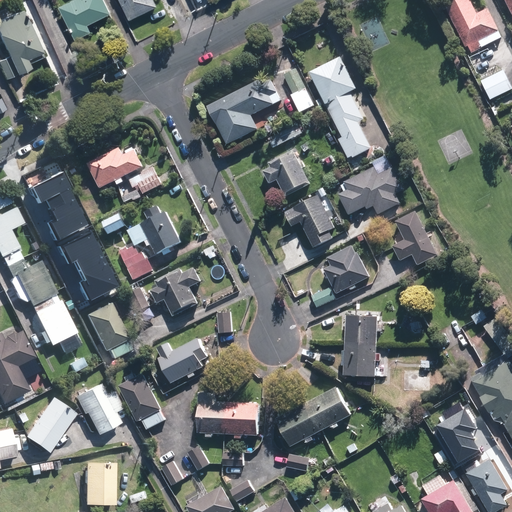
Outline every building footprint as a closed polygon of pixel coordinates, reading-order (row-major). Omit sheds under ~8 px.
[(69,0),(61,4),(77,37),(93,29),(90,23),(113,11),(107,0),(69,0)] [(120,0),(130,20),(158,6),(155,0),(120,0)] [(489,8),(478,14),(471,0),(443,0),(467,47),(469,46),(472,53),(483,47),(480,41),(500,31),(489,8)] [(0,63),(6,76),(16,71),(30,65),(28,60),(42,54),(40,49),(41,49),(22,7),(0,17),(0,35),(8,53),(0,56),(0,63)] [(310,72),(343,136),(338,138),(349,159),(372,147),(358,121),(364,118),(350,92),(355,89),(339,57),(310,72)] [(316,104),(298,67),(285,73),(295,92),(292,93),(301,111),(316,104)] [(511,79),(507,68),(484,79),(493,98),(511,89),(511,79)] [(258,80),(207,106),(227,144),(257,128),(250,114),(270,104),(267,97),(275,92),(268,79),(260,83),(258,80)] [(274,146),(301,133),(296,123),(269,137),(274,146)] [(102,187),(145,165),(137,148),(126,154),(121,146),(89,162),(102,187)] [(312,183),(295,149),(271,161),(273,165),(265,170),(272,183),(280,179),(288,195),(312,183)] [(336,159),(332,153),(325,157),(329,163),(336,159)] [(154,165),(130,177),(134,186),(137,185),(138,188),(122,195),(125,201),(134,197),(135,199),(143,195),(140,190),(143,188),(145,192),(163,183),(154,165)] [(347,189),(338,194),(349,215),(373,203),(378,213),(399,203),(394,193),(402,189),(391,167),(377,174),(373,167),(344,182),(347,189)] [(77,199),(64,172),(32,188),(45,214),(77,199)] [(0,206),(11,201),(7,192),(0,195),(0,206)] [(320,194),(286,210),(294,225),(303,220),(316,246),(334,237),(331,229),(336,227),(320,194)] [(77,199),(45,214),(58,240),(90,225),(77,199)] [(163,213),(160,205),(147,211),(151,219),(129,229),(137,244),(151,237),(158,252),(183,241),(168,210),(163,213)] [(18,246),(10,228),(23,222),(15,206),(0,212),(0,254),(0,255),(1,254),(6,264),(22,256),(17,247),(18,246)] [(418,264),(438,254),(416,210),(396,220),(405,239),(393,245),(401,260),(412,254),(418,264)] [(105,259),(93,234),(65,248),(77,273),(105,259)] [(338,293),(372,276),(360,251),(358,252),(354,244),(329,256),(333,264),(326,268),(338,293)] [(135,278),(155,268),(149,257),(147,258),(144,251),(132,256),(127,246),(121,249),(135,278)] [(26,266),(22,256),(6,264),(12,277),(16,274),(31,304),(50,295),(56,292),(40,259),(26,266)] [(105,259),(77,273),(90,300),(119,287),(105,259)] [(203,280),(196,266),(185,271),(182,266),(157,279),(160,285),(153,289),(159,302),(166,298),(174,315),(200,302),(192,286),(203,280)] [(332,285),(313,294),(317,305),(337,297),(332,285)] [(130,292),(139,310),(151,305),(143,287),(130,292)] [(53,301),(50,295),(31,304),(35,311),(34,311),(51,344),(76,331),(60,298),(53,301)] [(131,348),(126,338),(128,337),(110,301),(86,313),(104,349),(108,347),(113,357),(131,348)] [(349,314),(346,374),(378,375),(380,316),(349,314)] [(220,316),(220,332),(233,331),(232,315),(220,316)] [(419,320),(412,322),(414,329),(422,327),(419,320)] [(35,355),(21,329),(15,332),(12,331),(5,334),(5,337),(3,338),(3,337),(0,331),(0,398),(2,403),(29,389),(17,364),(35,355)] [(210,357),(200,338),(174,351),(169,342),(158,348),(163,356),(160,358),(172,383),(205,366),(202,361),(210,357)] [(511,433),(511,360),(511,359),(505,362),(479,378),(474,381),(496,420),(506,422),(511,433)] [(420,363),(413,363),(413,369),(405,369),(404,390),(432,391),(433,370),(420,370),(420,363)] [(166,421),(161,410),(163,409),(144,372),(120,385),(138,422),(143,419),(148,430),(166,421)] [(106,394),(100,381),(74,394),(84,412),(87,411),(97,433),(120,421),(115,411),(123,406),(114,389),(106,394)] [(308,401),(322,430),(353,414),(338,385),(308,401)] [(225,432),(227,401),(217,400),(218,391),(202,390),(200,432),(225,432)] [(47,451),(75,412),(52,395),(24,435),(47,451)] [(227,401),(225,432),(261,434),(262,402),(227,401)] [(293,445),(322,430),(308,401),(278,417),(293,445)] [(464,409),(436,426),(458,463),(479,450),(469,433),(476,429),(464,409)] [(0,458),(17,455),(10,427),(0,428),(0,458)] [(355,442),(348,446),(351,452),(358,448),(355,442)] [(211,462),(201,444),(190,451),(199,468),(211,462)] [(245,452),(225,451),(225,464),(245,464),(245,452)] [(313,457),(291,452),(288,465),(310,470),(313,457)] [(331,455),(324,459),(328,465),(335,461),(331,455)] [(468,472),(491,511),(495,511),(509,504),(503,493),(510,488),(492,457),(468,472)] [(185,477),(175,460),(163,466),(173,483),(185,477)] [(114,461),(85,461),(85,503),(114,503),(114,461)] [(418,468),(415,461),(408,464),(411,471),(404,473),(412,490),(426,484),(419,467),(418,468)] [(249,478),(232,488),(239,500),(256,490),(249,478)] [(475,511),(456,478),(423,498),(431,511),(475,511)] [(224,484),(188,505),(192,511),(229,511),(238,508),(224,484)] [(145,489),(130,494),(133,502),(148,497),(145,489)] [(298,511),(288,495),(261,511),(298,511)] [(395,508),(391,501),(374,511),(409,511),(404,503),(395,508)]
